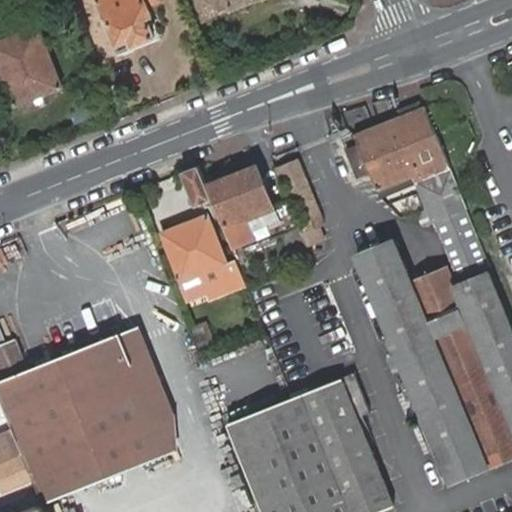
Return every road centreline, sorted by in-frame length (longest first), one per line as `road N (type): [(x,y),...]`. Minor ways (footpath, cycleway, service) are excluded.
road 1 (primary): [(0,207),(412,51)]
road 2 (unknown): [(25,197),(63,274),(138,289),(152,300),(234,507)]
